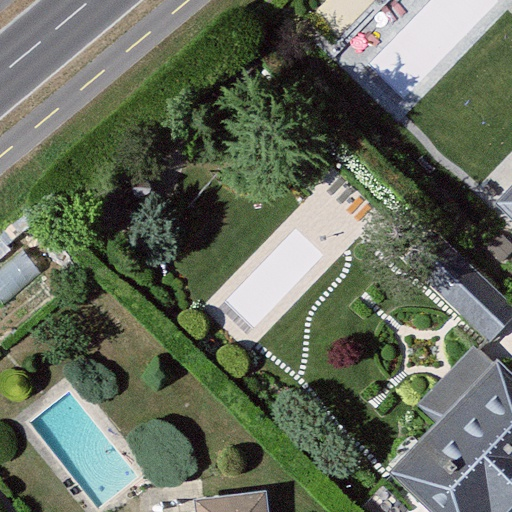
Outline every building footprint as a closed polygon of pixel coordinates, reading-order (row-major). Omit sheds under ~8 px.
[(231,135),(202,101),(170,128),(199,161),(231,135)] [(511,187),(494,205),(511,222),(511,187)] [(511,309),(446,244),(418,272),(484,338),(511,309)] [(510,511),(511,510),(511,369),(501,359),(388,475),(426,511),(510,511)] [(197,511),(267,511),(266,493),(196,500),(197,511)]
